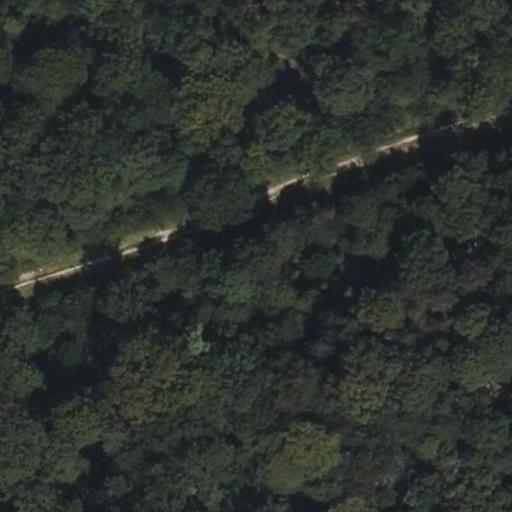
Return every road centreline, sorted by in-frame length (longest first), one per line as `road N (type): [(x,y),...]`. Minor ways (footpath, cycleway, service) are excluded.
road 1 (track): [(511,111),(203,221)]
road 2 (track): [(165,232),(0,291)]
